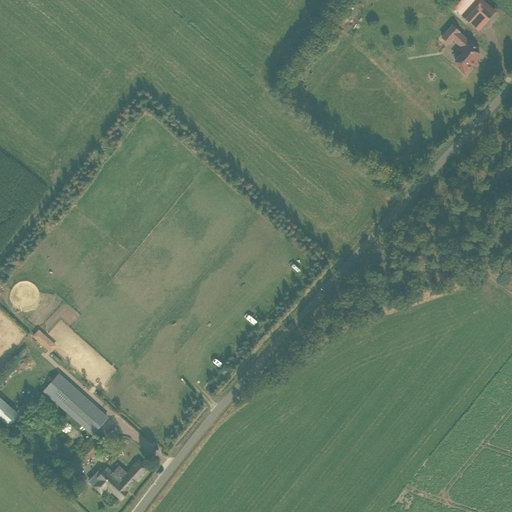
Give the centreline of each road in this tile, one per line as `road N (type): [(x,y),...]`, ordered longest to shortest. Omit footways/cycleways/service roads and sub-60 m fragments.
road 1 (unclassified): [(140,511),(306,306),(511,85)]
road 2 (track): [(403,201),(511,290)]
